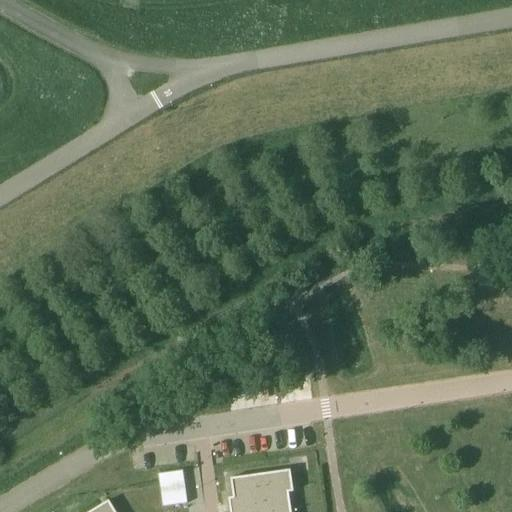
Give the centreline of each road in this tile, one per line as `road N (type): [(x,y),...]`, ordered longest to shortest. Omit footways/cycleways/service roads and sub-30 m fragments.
road 1 (unclassified): [(0,196),(219,67),(511,18)]
road 2 (residential): [(511,382),(106,443),(0,510)]
